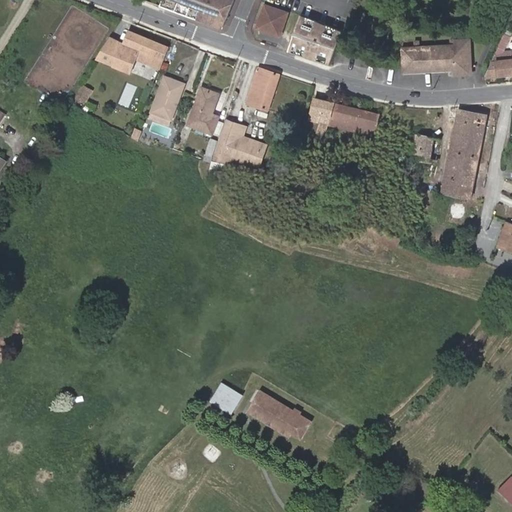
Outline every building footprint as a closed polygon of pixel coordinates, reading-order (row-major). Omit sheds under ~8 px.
[(235,0),(164,0),(162,6),(224,29),(227,19),(232,21),(239,2),(235,1),(235,0)] [(288,13),(267,5),(258,28),(280,36),(288,13)] [(343,33),(302,15),(289,52),(330,66),(343,33)] [(232,21),(227,19),(224,29),(228,30),(232,21)] [(160,69),(169,47),(130,31),(124,43),(111,38),(99,58),(102,60),(132,72),(136,62),(149,67),(150,64),(160,69)] [(503,43),(490,77),(511,74),(511,50),(503,52),(511,33),(507,32),(503,43)] [(404,66),(404,73),(457,70),(458,74),(464,74),(469,73),(471,70),(470,44),(469,41),(467,40),(454,40),(454,39),(449,39),(449,43),(419,45),(418,41),(413,41),(414,46),(403,47),(404,66)] [(490,77),(503,43),(501,43),(485,77),(490,77)] [(132,72),(102,60),(100,63),(130,76),(132,72)] [(268,110),(280,75),(259,68),(248,103),(268,110)] [(184,84),(165,77),(152,112),(171,119),(184,84)] [(220,95),(203,88),(189,124),(213,134),(219,117),(213,114),(220,95)] [(318,132),(326,134),(329,125),(334,103),(316,99),(310,120),(320,122),(318,132)] [(334,103),(329,125),(376,136),(380,114),(334,103)] [(459,110),(457,120),(462,121),(448,193),(471,198),(487,115),(459,110)] [(171,119),(152,112),(149,120),(169,127),(171,119)] [(443,192),(448,193),(462,121),(457,120),(443,192)] [(228,160),(241,125),(228,121),(216,155),(228,160)] [(241,125),(228,160),(258,170),(267,145),(243,136),(246,127),(241,125)] [(440,138),(417,134),(412,166),(429,169),(430,161),(436,162),(440,138)] [(205,160),(211,162),(218,140),(211,138),(204,159),(205,160)] [(228,160),(216,155),(214,159),(227,164),(228,160)] [(511,223),(507,221),(498,247),(511,252),(511,223)] [(222,399),(218,406),(231,414),(243,394),(223,382),(215,395),(222,399)] [(267,400),(269,396),(260,390),(257,394),(267,400)] [(267,400),(257,394),(248,410),(290,436),(293,433),(302,438),(312,422),(269,396),(267,400)] [(222,399),(215,395),(211,401),(218,406),(222,399)] [(511,476),(499,488),(511,501),(511,476)]
